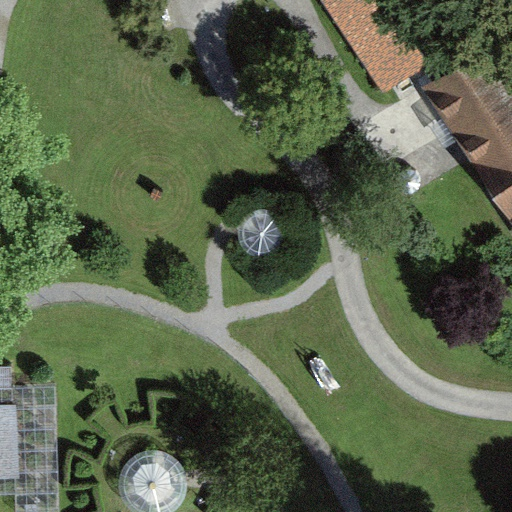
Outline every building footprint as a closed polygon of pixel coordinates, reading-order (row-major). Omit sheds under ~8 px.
[(390,0),(324,0),(384,90),(430,60),(390,0)] [(422,81),(511,216),(511,38),(502,45),(494,34),(422,81)] [(280,248),(287,235),(285,220),(275,210),(260,207),(247,214),(240,227),(242,241),(252,252),(267,255),(280,248)] [(0,375),(0,483),(62,483),(62,375),(0,375)] [(128,467),(125,482),(130,497),(142,507),(157,510),(172,505),(182,494),(185,479),(180,464),(169,454),(153,451),(139,456),(128,467)]
